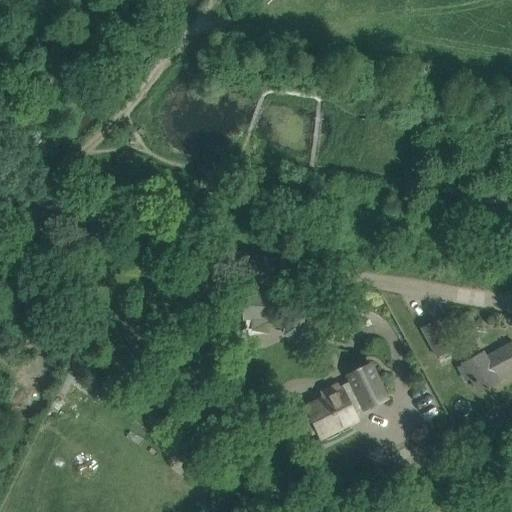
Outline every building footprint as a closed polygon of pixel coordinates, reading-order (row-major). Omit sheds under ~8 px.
[(293,300),(248,293),(244,317),(273,316),(274,308),(289,311),(290,305),(292,306),(293,300)] [(421,329),(436,357),(450,349),(435,321),(421,329)] [(466,326),(463,328),(466,333),(469,331),(469,332),(475,328),(472,322),(466,325),(466,326)] [(466,381),(471,378),(479,391),(497,380),(496,378),(511,368),(511,343),(487,357),(484,352),(457,367),(466,381)] [(317,431),(320,439),(356,421),(353,414),(364,409),(364,410),(386,399),(369,365),(347,376),(353,388),(343,393),(341,390),(339,391),(336,387),(322,394),(324,398),(305,408),(309,415),(303,418),(311,434),(317,431)] [(31,391),(22,409),(42,419),(51,401),(31,391)] [(214,441),(207,461),(221,465),(227,445),(214,441)]
